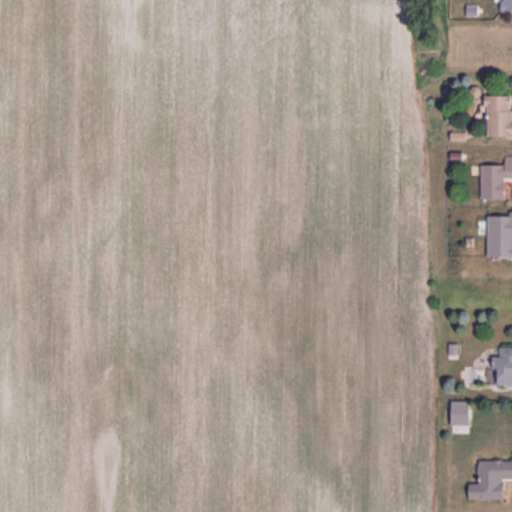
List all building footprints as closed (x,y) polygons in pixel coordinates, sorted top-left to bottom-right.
[(511,0),(511,10),(501,10),(501,0),(511,0)] [(485,95),(511,95),(511,110),(511,137),(488,137),(488,105),(485,105),(485,95)] [(482,164),(506,164),(506,157),(511,157),(511,176),(504,176),(504,197),(481,197),(482,164)] [(449,343),(449,353),(458,353),(458,343),(449,343)] [(501,347),(511,347),(511,384),(499,384),(499,367),(494,367),(494,356),(500,356),(501,347)] [(452,400),(451,423),(469,424),(469,401),(452,400)] [(511,460),(480,460),(480,483),(470,483),(470,498),(502,498),(502,478),(511,478),(511,460)]
